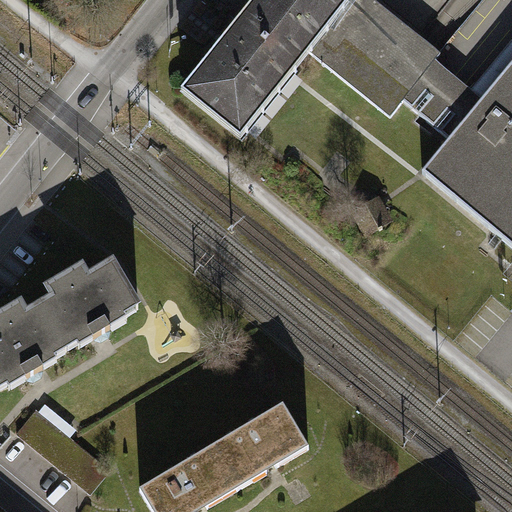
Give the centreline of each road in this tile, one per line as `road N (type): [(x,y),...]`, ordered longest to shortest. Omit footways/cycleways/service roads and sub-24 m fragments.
road 1 (track): [(10,0),(146,101),(511,402)]
road 2 (residential): [(0,210),(167,0)]
